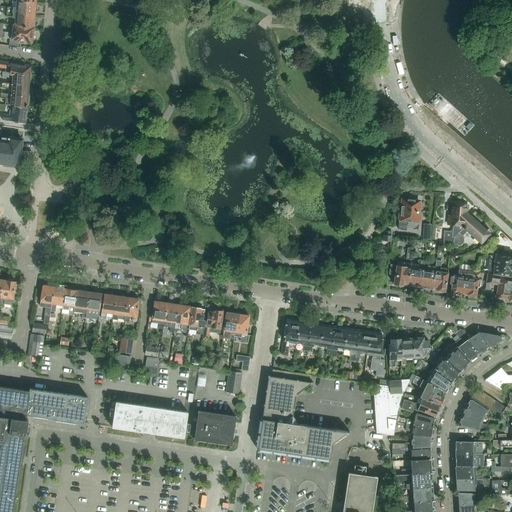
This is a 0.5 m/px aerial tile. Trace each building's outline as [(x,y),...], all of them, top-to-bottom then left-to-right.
[(36,3),(15,0),(14,8),(8,7),(7,12),(35,15),(33,15),(34,12),(35,12),(36,3)] [(12,23),(12,25),(34,28),(35,19),(34,19),(33,19),(33,16),(35,16),(35,15),(7,12),(7,13),(6,16),(14,17),(13,24),(12,23)] [(0,23),(0,37),(0,38),(0,37),(17,40),(17,41),(26,42),(32,43),(34,28),(12,25),(11,33),(4,32),(1,32),(2,23),(0,23)] [(7,71),(7,72),(28,76),(29,76),(30,64),(29,64),(28,66),(25,65),(25,66),(0,62),(0,67),(10,69),(9,71),(7,71)] [(7,72),(2,71),(1,75),(1,76),(12,78),(11,83),(11,84),(27,86),(28,86),(28,83),(30,84),(30,79),(29,78),(28,78),(28,76),(7,72)] [(421,72),(413,77),(426,104),(435,99),(421,72)] [(11,88),(11,94),(11,95),(26,97),(27,97),(28,94),(29,94),(29,90),(28,89),(27,88),(27,86),(11,84),(11,83),(1,82),(1,87),(11,88)] [(27,105),(28,105),(28,100),(27,99),(26,99),(26,97),(11,95),(11,94),(1,92),(1,93),(0,95),(0,96),(0,97),(5,98),(4,104),(10,105),(26,107),(27,105)] [(442,104),(436,112),(458,132),(465,124),(442,104)] [(24,123),(26,107),(10,105),(9,114),(3,113),(2,120),(24,123)] [(7,137),(6,140),(0,139),(0,162),(4,163),(4,165),(12,166),(12,164),(15,165),(18,165),(22,136),(22,137),(21,139),(7,137)] [(488,144),(482,152),(504,172),(511,164),(488,144)] [(398,209),(397,220),(398,220),(397,229),(402,229),(406,229),(407,222),(419,223),(419,221),(420,212),(418,212),(419,201),(417,201),(415,199),(412,199),(410,201),(402,200),(402,205),(401,209),(398,209)] [(444,231),(443,243),(452,244),(453,238),(458,232),(468,222),(466,220),(470,216),(467,214),(466,213),(466,211),(467,211),(466,211),(466,205),(463,205),(463,204),(451,203),(451,209),(450,215),(448,215),(447,225),(452,225),(451,232),(451,231),(444,231)] [(468,222),(458,232),(461,235),(463,235),(467,231),(466,233),(471,236),(480,244),(488,237),(491,233),(483,226),(482,227),(472,218),(473,217),(472,217),(472,218),(470,216),(471,216),(470,215),(470,216),(466,220),(468,222)] [(453,238),(452,244),(453,244),(453,245),(460,245),(463,241),(464,240),(463,235),(461,235),(458,232),(453,238)] [(497,251),(486,249),(485,258),(488,258),(488,263),(489,267),(491,267),(490,274),(508,276),(511,277),(511,273),(511,272),(511,256),(504,256),(503,254),(496,253),(497,251)] [(409,263),(407,285),(415,286),(415,288),(415,286),(419,287),(419,288),(423,261),(418,260),(417,264),(409,263)] [(440,268),(441,264),(441,261),(436,260),(435,267),(432,289),(433,289),(433,290),(434,290),(434,289),(436,289),(436,290),(437,290),(438,292),(442,293),(443,291),(445,292),(447,272),(447,269),(440,268)] [(394,275),(394,279),(393,284),(395,284),(396,286),(399,287),(401,285),(402,285),(405,285),(404,286),(405,286),(405,285),(407,285),(409,263),(396,261),(395,265),(390,264),(388,274),(394,275)] [(423,261),(419,288),(420,287),(424,288),(423,289),(424,289),(424,288),(432,289),(435,267),(428,266),(428,262),(423,261)] [(449,275),(448,283),(451,284),(451,288),(450,293),(451,293),(452,294),(456,295),(457,294),(459,294),(459,293),(463,293),(462,294),(463,294),(465,276),(465,275),(466,270),(458,269),(458,270),(457,274),(457,275),(452,275),(452,276),(449,275)] [(470,271),(466,270),(465,275),(465,276),(463,294),(467,294),(467,295),(468,295),(469,297),(473,297),(474,296),(475,296),(478,278),(479,278),(479,273),(476,272),(470,271)] [(490,274),(487,273),(485,287),(490,288),(490,283),(490,281),(498,283),(496,298),(505,299),(505,297),(509,298),(508,300),(511,300),(511,280),(511,281),(507,281),(508,276),(490,274)] [(0,294),(0,305),(3,306),(3,303),(12,305),(13,297),(14,296),(14,293),(13,292),(15,281),(13,281),(12,280),(9,279),(8,280),(6,280),(6,281),(2,280),(0,294)] [(44,285),(42,285),(39,306),(46,307),(45,314),(49,315),(50,311),(54,287),(49,286),(48,285),(45,285),(44,285)] [(59,288),(54,287),(50,311),(55,312),(56,304),(62,305),(65,289),(63,288),(62,287),(60,287),(59,288)] [(62,305),(69,306),(67,314),(72,314),(73,311),(73,307),(76,290),(65,288),(65,289),(62,305)] [(73,307),(73,311),(82,313),(81,316),(85,317),(89,292),(82,291),(82,290),(79,290),(78,291),(76,290),(73,307)] [(89,292),(85,317),(89,318),(89,316),(97,317),(98,317),(99,311),(101,299),(102,294),(100,294),(99,293),(96,292),(95,293),(89,292)] [(100,312),(100,317),(106,318),(111,319),(112,319),(115,296),(114,296),(113,294),(110,294),(109,295),(104,294),(103,299),(101,312),(100,312)] [(115,296),(112,319),(117,320),(117,318),(123,319),(123,320),(127,298),(125,297),(125,296),(122,295),(120,297),(115,296)] [(127,298),(123,320),(128,321),(129,316),(136,317),(138,299),(138,298),(132,297),(132,298),(127,298)] [(155,302),(154,306),(151,322),(158,323),(157,325),(157,328),(162,329),(163,326),(164,321),(166,303),(161,303),(160,301),(157,300),(156,302),(155,302)] [(168,303),(166,303),(164,321),(170,322),(169,327),(174,328),(175,323),(178,305),(173,304),(172,303),(169,302),(168,303)] [(179,305),(178,305),(175,323),(181,324),(180,329),(186,330),(189,312),(189,307),(186,306),(186,305),(179,304),(179,305)] [(191,307),(188,329),(196,330),(195,333),(202,334),(202,339),(204,325),(205,320),(202,319),(204,310),(200,309),(200,308),(199,308),(198,307),(194,306),(193,307),(191,307)] [(220,327),(222,315),(223,310),(217,309),(217,311),(213,310),(212,312),(208,311),(208,316),(206,325),(204,325),(202,339),(208,340),(209,332),(219,333),(220,327)] [(221,333),(223,333),(222,338),(230,339),(230,338),(233,338),(234,336),(236,323),(237,324),(238,314),(233,313),(232,312),(229,312),(228,312),(226,312),(224,325),(222,325),(221,333)] [(236,323),(234,336),(240,337),(239,341),(245,342),(246,330),(247,330),(248,322),(249,316),(238,314),(237,324),(236,323)] [(289,344),(295,345),(299,322),(286,320),(284,329),(285,329),(282,353),(287,354),(288,347),(289,344)] [(299,322),(295,345),(296,343),(301,344),(301,345),(302,345),(301,350),(306,351),(310,326),(308,325),(308,323),(299,322)] [(32,331),(45,334),(47,325),(33,323),(32,331)] [(313,346),(319,346),(322,325),(313,324),(313,326),(310,326),(306,351),(306,355),(310,355),(311,352),(312,346),(313,346)] [(319,346),(325,347),(325,348),(326,348),(325,354),(330,354),(334,329),(331,329),(332,327),(322,325),(319,346)] [(13,328),(13,327),(6,326),(4,338),(11,339),(13,328)] [(334,361),(335,355),(336,350),(337,350),(337,349),(343,350),(346,329),(337,328),(337,330),(334,329),(330,354),(329,360),(334,361)] [(349,354),(349,360),(354,361),(358,333),(355,332),(355,330),(346,329),(343,350),(349,351),(349,354)] [(459,338),(454,342),(457,345),(456,346),(457,347),(466,357),(469,361),(478,354),(467,339),(465,337),(459,329),(459,330),(455,333),(459,338)] [(367,355),(370,332),(361,331),(360,333),(358,333),(354,361),(358,362),(359,353),(361,353),(361,351),(366,352),(366,354),(367,355)] [(367,355),(373,355),(371,357),(369,370),(375,371),(375,376),(383,377),(384,369),(382,369),(384,359),(379,359),(380,356),(382,357),(383,349),(380,349),(382,336),(378,336),(378,334),(370,332),(367,355)] [(467,339),(478,354),(488,348),(478,332),(467,339)] [(503,340),(500,335),(489,334),(489,333),(478,332),(488,348),(498,343),(499,343),(502,342),(502,341),(503,340)] [(32,334),(31,341),(42,342),(43,335),(32,334)] [(402,359),(400,338),(398,338),(397,336),(394,336),(392,338),(392,339),(390,339),(391,344),(388,344),(389,367),(394,366),(394,362),(395,362),(395,359),(401,359),(402,359)] [(69,338),(60,337),(59,344),(68,345),(69,338)] [(131,346),(133,339),(121,337),(120,344),(131,346)] [(414,348),(413,340),(412,340),(411,338),(401,339),(401,338),(400,338),(402,359),(401,359),(401,365),(405,364),(405,359),(413,358),(413,348),(414,348)] [(416,340),(413,340),(414,348),(413,348),(413,358),(422,358),(429,349),(431,346),(429,344),(429,342),(423,342),(423,341),(422,339),(421,338),(417,338),(416,340)] [(42,342),(31,341),(30,348),(41,349),(42,343),(42,342)] [(120,344),(119,351),(130,353),(131,346),(120,344)] [(148,346),(146,345),(144,354),(157,356),(158,347),(148,346)] [(450,352),(445,358),(460,371),(469,361),(466,357),(457,347),(456,346),(453,349),(450,352)] [(41,349),(30,348),(29,355),(41,356),(41,349)] [(228,355),(220,354),(219,361),(227,362),(228,355)] [(117,362),(129,363),(130,356),(118,355),(117,362)] [(247,371),(250,357),(236,355),(235,361),(242,362),(241,370),(247,371)] [(434,368),(434,369),(451,381),(452,381),(451,381),(452,381),(459,371),(460,371),(445,358),(443,356),(441,355),(437,360),(439,362),(434,368)] [(115,357),(106,356),(105,366),(113,367),(115,357)] [(158,361),(146,359),(145,366),(157,368),(158,361)] [(426,368),(429,365),(421,359),(418,363),(426,368)] [(129,363),(117,362),(116,368),(128,370),(129,363)] [(144,373),(156,374),(157,368),(145,366),(144,373)] [(430,375),(426,381),(445,392),(451,381),(434,369),(432,368),(428,374),(430,375)] [(495,372),(498,376),(504,383),(511,382),(511,375),(507,375),(500,368),(495,372)] [(313,382),(310,382),(311,375),(272,369),(271,376),(268,375),(257,449),(330,460),(333,443),(346,433),(349,433),(349,431),(304,424),(304,425),(299,424),(292,415),(293,410),(294,411),(296,394),(310,384),(312,384),(313,382)] [(228,371),(227,378),(240,380),(241,373),(228,371)] [(498,376),(495,372),(485,380),(500,389),(504,383),(498,376)] [(198,378),(197,388),(204,389),(205,379),(198,378)] [(240,380),(227,378),(226,384),(239,387),(240,380)] [(390,435),(393,435),(393,430),(395,421),(395,419),(396,416),(398,408),(401,399),(404,390),(408,380),(408,379),(387,381),(387,386),(379,385),(373,384),(376,433),(390,435)] [(419,396),(421,397),(438,404),(439,403),(441,403),(442,399),(441,398),(445,392),(426,381),(421,379),(418,385),(423,388),(419,396)] [(239,387),(226,384),(225,392),(238,394),(239,387)] [(26,420),(26,415),(54,419),(54,420),(76,423),(76,422),(84,423),(88,397),(29,388),(29,391),(0,386),(0,511),(12,511),(24,434),(22,433),(22,431),(26,431),(28,420),(26,420)] [(477,388),(471,397),(475,400),(476,400),(482,391),(477,388)] [(482,391),(476,400),(481,403),(486,395),(482,391)] [(486,395),(481,403),(485,407),(491,398),(486,395)] [(438,404),(421,397),(419,404),(402,399),(400,408),(411,411),(411,409),(417,410),(417,409),(434,416),(438,404)] [(471,398),(465,406),(484,416),(488,409),(489,409),(485,407),(481,403),(476,400),(475,400),(471,397),(471,398)] [(491,398),(485,407),(489,409),(488,409),(490,410),(496,401),(491,398)] [(188,412),(115,401),(111,427),(184,438),(188,412)] [(490,410),(494,413),(501,404),(496,401),(490,410)] [(500,417),(503,412),(505,408),(501,404),(494,413),(500,417)] [(465,406),(461,416),(481,423),(484,416),(465,406)] [(194,439),(231,445),(235,416),(198,411),(194,439)] [(395,419),(395,421),(406,423),(412,424),(431,427),(432,427),(434,418),(433,418),(415,413),(413,420),(406,419),(396,416),(395,419)] [(461,416),(458,426),(463,427),(478,431),(480,426),(486,427),(485,430),(497,427),(497,425),(490,425),(481,423),(461,416)] [(406,423),(405,430),(411,431),(410,436),(430,437),(432,427),(431,427),(412,424),(406,423)] [(391,443),(391,449),(410,448),(430,447),(430,437),(410,436),(410,442),(405,442),(405,443),(391,443)] [(474,442),(455,441),(455,453),(482,454),(481,448),(481,442),(474,442)] [(410,448),(391,449),(391,450),(392,455),(411,453),(411,459),(425,459),(430,459),(430,458),(430,447),(410,448)] [(456,466),(475,466),(478,466),(482,466),(482,454),(455,453),(455,454),(456,466)] [(511,453),(500,454),(500,455),(500,467),(511,466),(511,453)] [(401,474),(401,475),(431,473),(431,472),(430,459),(425,459),(411,459),(410,459),(411,468),(401,469),(401,474)] [(456,466),(456,478),(479,479),(482,479),(481,474),(479,474),(478,466),(475,466),(456,466)] [(431,473),(401,475),(401,474),(393,475),(394,489),(412,488),(432,487),(432,486),(431,473)] [(349,474),(345,503),(343,511),(369,511),(375,478),(349,474)] [(482,484),(489,484),(489,479),(487,479),(482,479),(479,479),(456,478),(457,490),(477,490),(477,491),(480,491),(479,483),(482,483),(482,484)] [(501,481),(491,481),(491,493),(505,494),(504,490),(504,488),(503,488),(502,488),(501,487),(501,486),(500,485),(501,481)] [(396,498),(395,498),(395,503),(404,502),(413,502),(433,500),(432,486),(432,487),(412,488),(412,495),(396,496),(396,498)] [(457,493),(458,505),(477,504),(477,498),(485,498),(485,493),(476,493),(457,493)] [(404,510),(396,511),(395,511),(433,511),(433,501),(433,500),(413,502),(414,510),(404,511),(404,510)]
